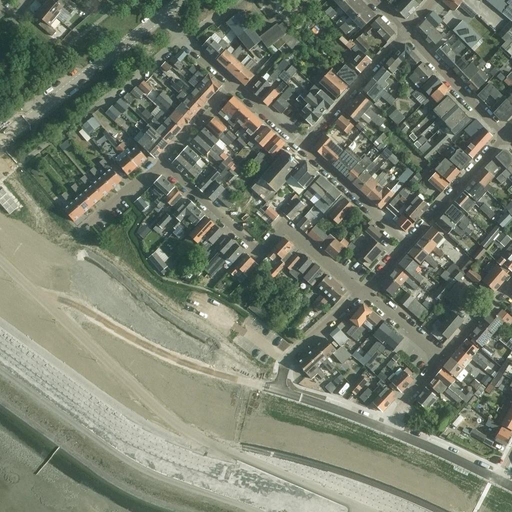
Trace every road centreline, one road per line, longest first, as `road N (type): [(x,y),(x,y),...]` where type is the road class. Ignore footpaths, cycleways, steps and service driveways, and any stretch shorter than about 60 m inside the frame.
road 1 (tertiary): [(367,511),(180,428),(42,302)]
road 2 (residential): [(362,294),(278,225),(255,252),(162,162)]
road 3 (residential): [(278,393),(191,365),(66,299),(42,302)]
road 4 (residential): [(0,178),(182,38)]
road 5 (tertiary): [(0,141),(163,15)]
road 6 (residential): [(302,148),(403,33)]
road 7 (residential): [(407,243),(505,135)]
road 8 (residential): [(505,135),(403,33)]
road 9 (residential): [(407,243),(302,148)]
road 10 (residential): [(278,393),(289,365),(362,294)]
